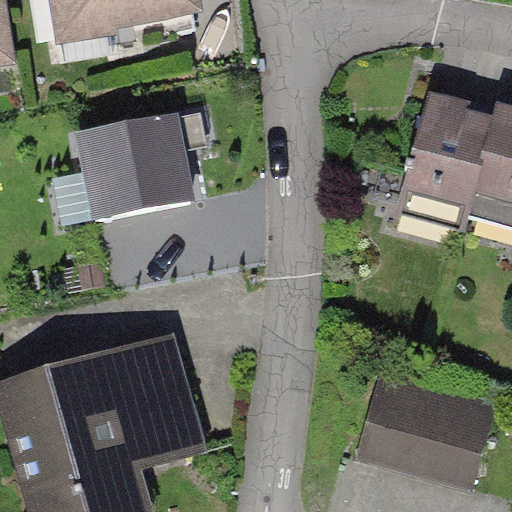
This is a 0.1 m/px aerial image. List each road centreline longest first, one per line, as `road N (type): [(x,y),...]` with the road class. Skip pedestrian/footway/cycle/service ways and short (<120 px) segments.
road 1 (residential): [(273,511),(300,281),(301,155),(284,8)]
road 2 (residential): [(284,8),(511,45)]
